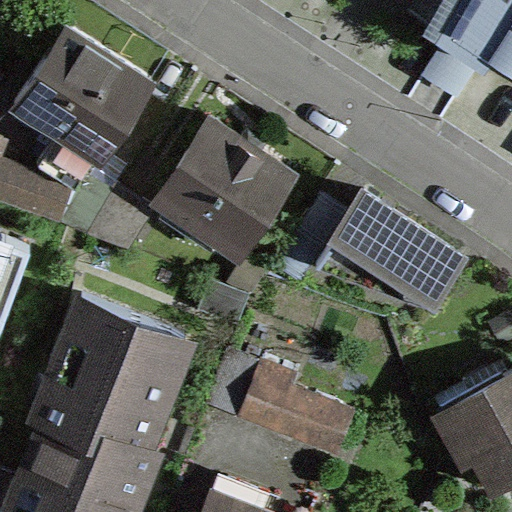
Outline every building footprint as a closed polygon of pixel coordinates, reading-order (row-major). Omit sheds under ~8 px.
[(511,0),(455,0),(453,4),(500,33),(493,43),(511,54),(511,0)] [(462,41),(485,56),(493,43),(500,33),(453,4),(438,27),(462,41)] [(152,75),(66,18),(14,97),(59,126),(38,158),(76,183),(97,150),(101,153),(152,75)] [(292,166),(210,113),(158,193),(239,246),(292,166)] [(0,192),(61,215),(72,182),(0,154),(0,146),(5,135),(0,133),(0,192)] [(114,186),(87,171),(61,215),(87,227),(114,186)] [(114,186),(87,227),(129,244),(155,203),(119,180),(114,186)] [(316,256),(351,204),(323,185),(274,258),(301,277),(316,256)] [(428,298),(459,248),(363,186),(351,204),(316,256),(428,298)] [(0,323),(31,242),(0,230),(0,323)] [(185,329),(82,289),(35,410),(44,413),(23,468),(0,459),(0,499),(32,511),(123,511),(152,440),(143,437),(156,404),(162,403),(172,378),(169,372),(185,329)] [(245,402),(263,358),(228,344),(210,388),(245,402)] [(292,370),(263,358),(245,402),(337,440),(349,409),(286,384),(292,370)] [(465,378),(437,394),(469,453),(481,446),(498,478),(511,470),(511,367),(471,389),(465,378)] [(221,489),(210,485),(199,511),(281,511),(251,500),(258,484),(228,472),(221,489)] [(0,511),(32,511),(0,499),(0,511)]
